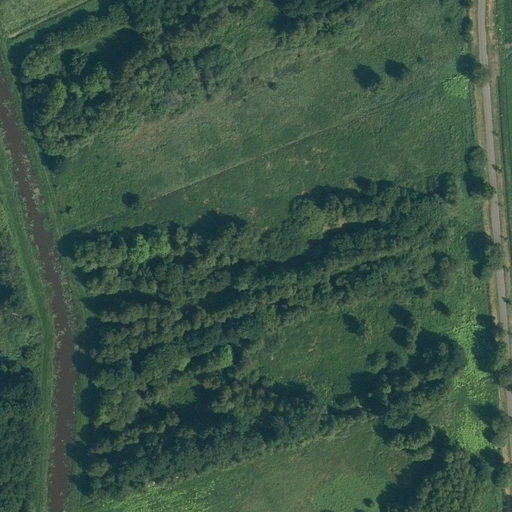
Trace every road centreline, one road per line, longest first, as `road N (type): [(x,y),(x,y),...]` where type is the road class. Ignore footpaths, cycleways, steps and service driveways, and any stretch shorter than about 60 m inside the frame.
road 1 (track): [(0,39),(81,325),(73,511)]
road 2 (unclassified): [(511,422),(482,0)]
